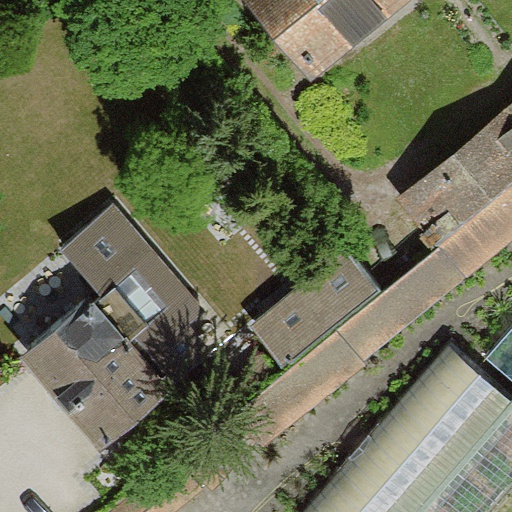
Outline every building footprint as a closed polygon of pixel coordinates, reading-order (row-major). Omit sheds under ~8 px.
[(249,0),(305,68),(388,0),(249,0)] [(511,89),(395,187),(433,233),(511,167),(511,89)] [(163,511),(511,228),(511,180),(101,511),(163,511)] [(197,304),(106,199),(59,239),(95,280),(23,343),(102,434),(200,349),(176,322),(197,304)] [(342,242),(247,316),(276,353),(371,279),(342,242)] [(448,344),(299,511),(404,511),(507,393),(448,344)] [(511,392),(411,511),(489,511),(511,485),(511,392)]
